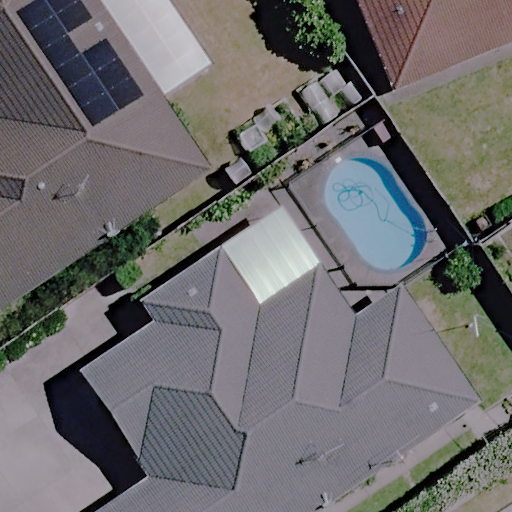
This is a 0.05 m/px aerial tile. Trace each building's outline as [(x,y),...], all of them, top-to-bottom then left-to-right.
[(0,0),(0,311),(193,180),(69,0),(0,0)] [(511,0),(343,0),(384,100),(511,48),(511,0)] [(347,120),(288,42),(248,72),(274,108),(239,135),(270,177),(347,120)] [(465,242),(511,209),(511,188),(477,139),(421,179),(465,242)] [(323,511),(459,420),(379,302),(348,323),(274,215),(133,310),(147,330),(72,381),(147,490),(115,511),(323,511)]
